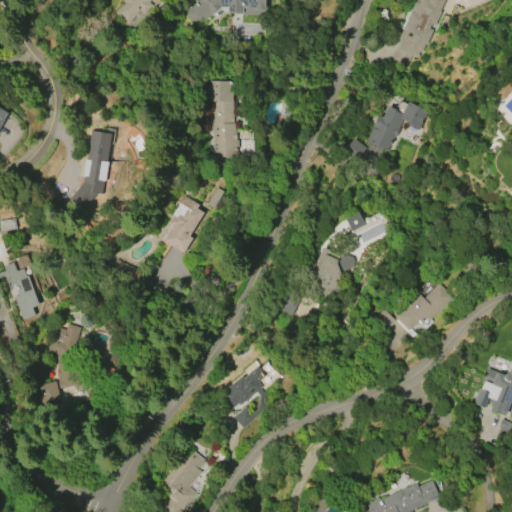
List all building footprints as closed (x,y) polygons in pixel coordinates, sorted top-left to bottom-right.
[(148,0),(147,1),(151,5),(143,14),(140,10),(126,24),(114,12),(124,2),(121,0),(148,0)] [(196,0),(264,0),(264,15),(226,15),(226,6),(220,6),(211,15),(209,13),(204,19),(202,17),(194,25),(183,13),(196,0)] [(387,61),(392,50),(393,51),(395,48),(396,48),(399,43),(397,43),(399,38),(398,38),(413,3),(415,4),(416,2),(417,3),(418,0),(444,0),(439,11),(441,11),(425,45),(424,44),(420,53),(418,52),(416,58),(412,56),(406,69),(387,61)] [(511,89),(501,100),(494,92),(509,78),(511,81),(511,89)] [(211,158),(212,131),(210,131),(210,126),(211,126),(212,102),(206,102),(206,84),(210,84),(210,79),(234,80),(233,123),(236,123),(235,154),(233,154),(233,158),(211,158)] [(365,141),(378,115),(382,117),(386,107),(401,115),(407,102),(427,112),(418,130),(407,125),(408,122),(402,120),(387,152),(365,141)] [(89,130),(111,133),(102,195),(95,194),(82,211),(67,199),(81,181),(89,130)] [(365,148),(353,138),(343,151),(355,161),(365,148)] [(206,204),(215,187),(223,192),(213,208),(206,204)] [(203,213),(189,236),(192,238),(183,253),(162,241),(163,240),(161,238),(170,223),(169,222),(172,216),(171,215),(182,195),(198,204),(196,208),(203,213)] [(357,212),(343,219),(352,236),(357,234),(363,246),(392,231),(381,210),(361,220),(357,212)] [(324,255),(337,261),(338,257),(343,255),(349,256),(352,258),(353,262),(352,266),(350,268),(345,271),(346,273),(340,276),(340,279),(343,280),(336,295),(311,283),(324,255)] [(20,259),(38,306),(32,308),(35,315),(21,321),(6,283),(8,282),(5,275),(0,277),(0,286),(3,294),(0,295),(0,272),(5,270),(3,266),(20,259)] [(115,259),(134,268),(130,276),(111,267),(115,259)] [(395,317),(417,294),(422,299),(437,284),(451,297),(429,319),(431,321),(424,329),(417,321),(408,330),(395,317)] [(36,384),(40,407),(59,404),(57,389),(78,385),(74,358),(79,327),(79,326),(66,324),(65,329),(56,327),(54,338),(49,339),(47,352),(54,353),(57,369),(55,382),(36,384)] [(507,373),(511,360),(511,396),(504,417),(487,411),(491,401),(488,400),(484,410),(471,405),(478,388),(480,389),(482,383),(484,381),(490,384),(495,372),(503,375),(504,374),(506,373),(507,373)] [(225,389),(240,376),(242,377),(256,366),(264,376),(257,381),(262,386),(239,406),(237,404),(229,410),(218,398),(227,391),(225,389)] [(232,417),(242,430),(253,421),(243,408),(232,417)] [(181,511),(162,511),(158,508),(168,495),(156,485),(181,454),(186,459),(194,449),(206,459),(199,468),(201,470),(189,486),(197,493),(185,507),(181,511)] [(369,511),(366,504),(377,499),(377,500),(415,484),(416,487),(432,480),(439,498),(407,511),(369,511)]
